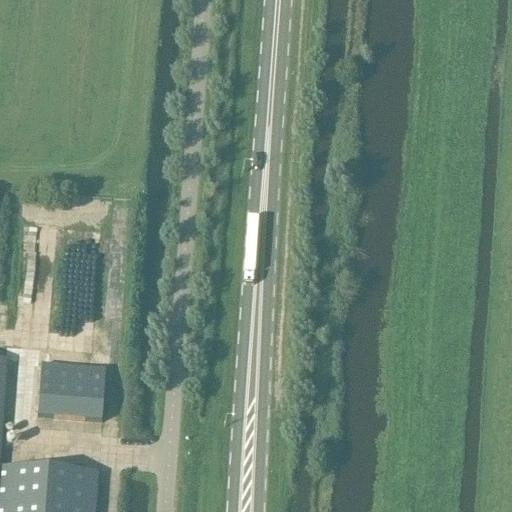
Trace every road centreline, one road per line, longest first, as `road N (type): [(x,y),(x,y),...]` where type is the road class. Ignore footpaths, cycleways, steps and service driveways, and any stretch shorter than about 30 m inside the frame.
road 1 (unclassified): [(164,511),(202,0)]
road 2 (secondary): [(249,404),(277,0)]
